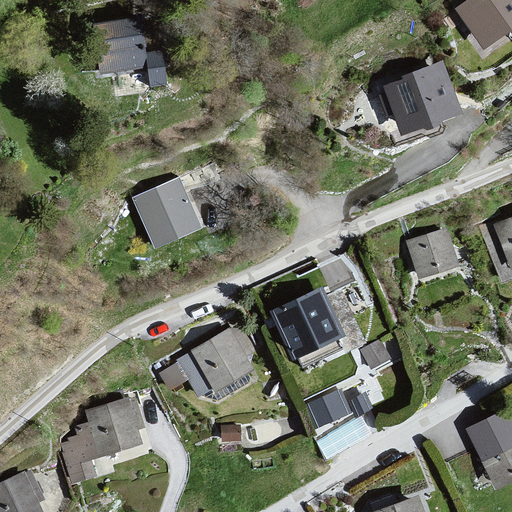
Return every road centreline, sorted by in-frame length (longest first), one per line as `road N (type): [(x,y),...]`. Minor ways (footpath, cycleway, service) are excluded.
road 1 (residential): [(0,434),(126,330),(511,165)]
road 2 (residential): [(275,511),(511,371)]
